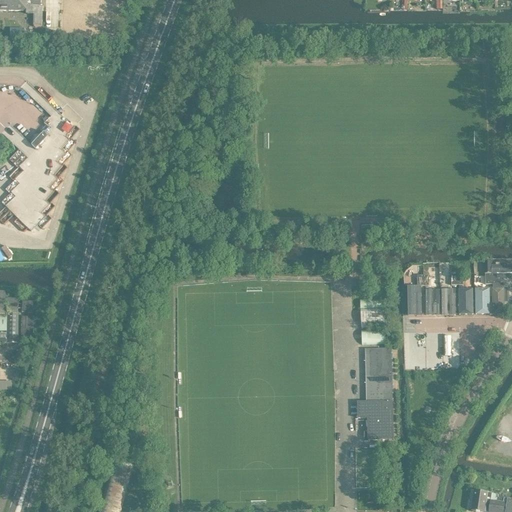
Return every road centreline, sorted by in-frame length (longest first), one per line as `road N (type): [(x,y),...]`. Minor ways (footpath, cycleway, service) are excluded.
road 1 (primary): [(30,465),(124,140),(174,0)]
road 2 (unclassified): [(427,511),(460,418),(511,334)]
